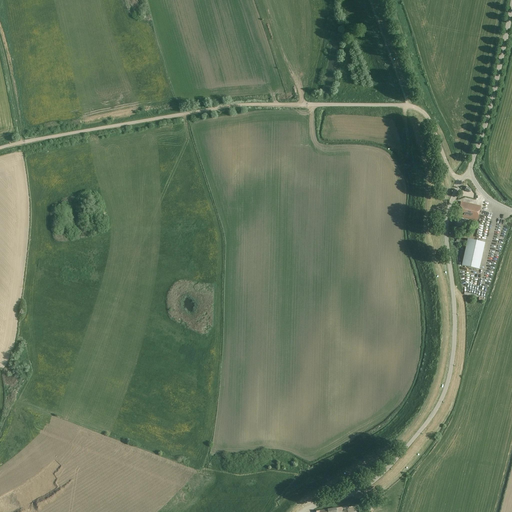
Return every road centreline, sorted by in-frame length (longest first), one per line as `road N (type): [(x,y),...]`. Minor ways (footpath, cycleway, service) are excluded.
road 1 (unclassified): [(0,147),(242,104),(407,105),(425,114),(460,182)]
road 2 (unclassified): [(303,511),(376,478),(441,399),(454,343),(445,228),(460,182)]
road 3 (unclassified): [(468,172),(511,6)]
road 4 (track): [(287,496),(402,451)]
